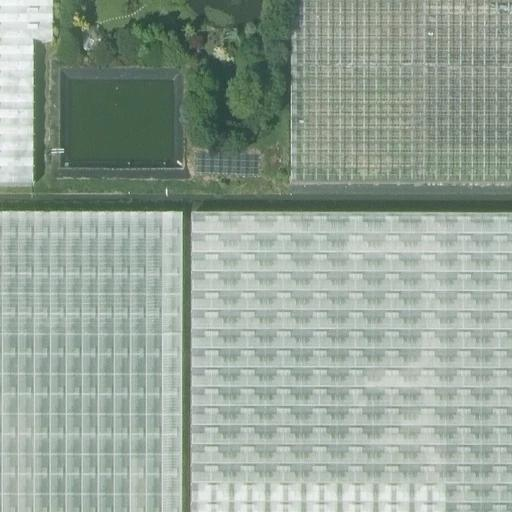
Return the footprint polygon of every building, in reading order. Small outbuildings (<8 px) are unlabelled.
[(0,0),(0,188),(31,188),(31,44),(50,44),(50,0),(0,0)] [(511,0),(290,0),(290,185),(511,185),(511,0)] [(175,42),(175,45),(175,46),(176,46),(175,47),(176,48),(176,49),(178,51),(179,52),(180,54),(181,55),(183,56),(184,56),(185,57),(188,57),(190,56),(191,56),(192,55),(192,53),(191,49),(190,47),(190,46),(189,39),(188,39),(187,38),(186,38),(184,38),(183,38),(176,41),(175,42)] [(0,511),(179,511),(179,336),(179,216),(0,215),(0,511)] [(189,511),(511,511),(511,216),(190,216),(189,511)]
